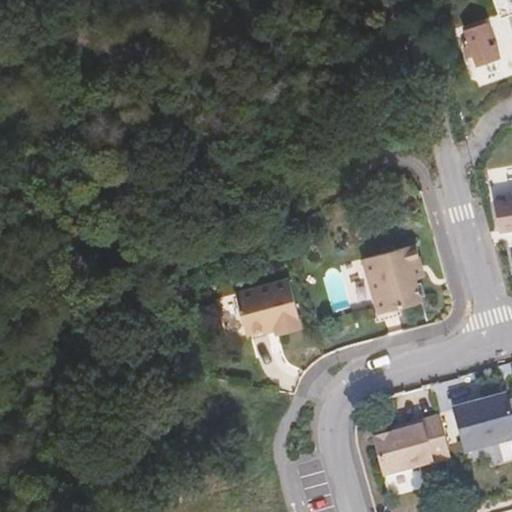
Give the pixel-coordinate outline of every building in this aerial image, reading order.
[(464,45),(455,47),(460,60),(470,57),(471,67),(497,59),(493,43),(487,46),(484,40),(490,39),(483,22),(457,30),(464,45)] [(511,29),(503,33),(508,46),(511,44),(511,29)] [(510,196),(492,204),(498,233),(511,231),(511,192),(510,193),(510,196)] [(410,245),(358,260),(374,315),(417,302),(411,279),(407,265),(415,262),(410,245)] [(415,262),(407,265),(411,279),(419,277),(415,262)] [(295,323),(283,279),(230,295),(241,333),(269,326),(270,330),(295,323)] [(511,414),(508,395),(452,408),(464,460),(511,449),(511,414)] [(446,458),(434,415),(416,420),(417,424),(369,438),(380,477),(446,458)]
